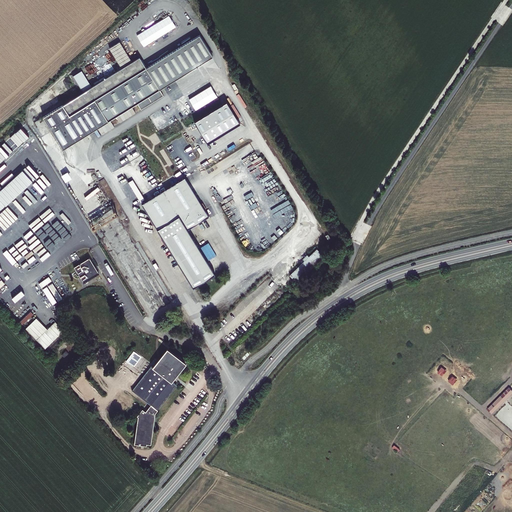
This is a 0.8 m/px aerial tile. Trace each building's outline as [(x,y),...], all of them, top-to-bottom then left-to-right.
[(108,33),(112,37),(131,20),(127,16),(108,33)] [(137,103),(141,110),(163,96),(159,89),(213,56),(200,35),(146,68),(140,57),(132,62),(120,42),(110,48),(122,68),(91,87),(82,71),(74,76),(83,92),(43,117),(63,149),(137,103)] [(208,143),(240,123),(227,102),(195,122),(208,143)] [(142,204),(193,288),(215,274),(188,229),(209,216),(185,177),(142,204)] [(52,181),(48,185),(51,188),(47,191),(53,199),(61,192),(52,181)] [(100,194),(80,204),(87,217),(90,215),(91,218),(112,208),(105,195),(101,196),(100,194)] [(99,226),(108,221),(104,216),(96,221),(99,226)] [(290,276),(297,282),(324,256),(317,249),(309,257),(304,261),(290,276)] [(83,283),(99,273),(89,258),(74,267),(83,283)] [(59,353),(64,349),(60,344),(55,348),(59,353)] [(176,373),(185,362),(182,360),(180,358),(168,349),(160,360),(168,366),(165,369),(154,361),(132,390),(151,405),(145,411),(142,409),(137,416),(138,417),(134,444),(147,446),(147,444),(151,444),(155,414),(158,410),(157,410),(176,385),(173,382),(172,380),(170,381),(168,379),(174,372),(176,373)] [(443,377),(447,370),(442,367),(438,373),(443,377)] [(511,390),(508,387),(487,410),(493,415),(511,393),(511,390)]
